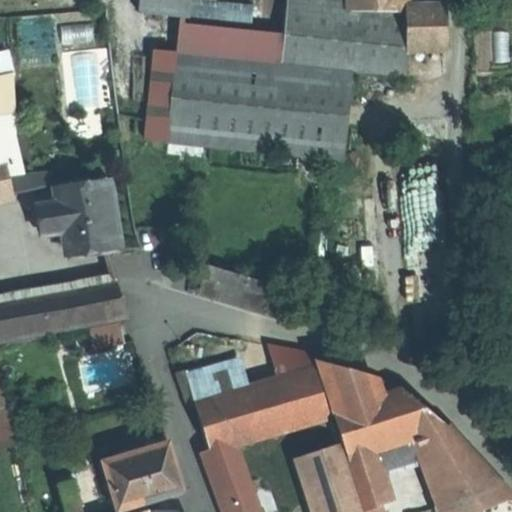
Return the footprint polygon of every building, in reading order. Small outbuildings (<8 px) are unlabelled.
[(163,18),(190,20),(191,0),(141,0),(140,16),(157,17),(163,18)] [(260,26),(260,20),(259,12),(258,9),(254,3),(251,0),(205,0),(203,4),(198,14),(197,19),(198,27),(199,33),(202,38),(205,43),(210,47),(220,52),(225,53),(232,53),(241,51),(246,48),(251,44),(256,37),(258,33),(260,26)] [(289,0),(283,65),(353,70),(408,75),(408,45),(406,12),(397,12),(352,12),(351,0),(289,0)] [(351,0),(352,12),(397,12),(397,0),(351,0)] [(397,0),(397,12),(406,12),(406,9),(406,0),(397,0)] [(406,12),(408,45),(449,45),(448,26),(447,8),(406,9),(406,12)] [(151,144),(171,146),(179,56),(179,55),(158,53),(151,144)] [(353,70),(283,65),(179,56),(171,146),(346,160),(353,70)] [(0,60),(0,80),(15,78),(11,60),(0,60)] [(0,131),(12,182),(20,181),(19,176),(23,175),(17,141),(15,78),(0,80),(0,131)] [(0,131),(0,195),(14,192),(12,182),(0,131)] [(407,154),(408,182),(440,180),(438,153),(407,154)] [(20,181),(12,182),(14,192),(49,184),(47,172),(23,175),(19,176),(20,181)] [(108,250),(122,248),(116,212),(110,178),(59,186),(61,200),(67,231),(71,256),(108,250)] [(67,231),(61,200),(39,204),(43,235),(67,231)] [(175,242),(174,230),(161,232),(163,244),(175,242)] [(207,269),(200,293),(267,313),(269,310),(274,290),(207,269)] [(84,323),(128,315),(118,281),(77,289),(78,291),(84,323)] [(67,326),(84,323),(78,291),(61,294),(67,326)] [(0,339),(67,326),(61,294),(0,305),(0,339)] [(122,320),(92,325),(97,347),(126,342),(122,320)] [(286,347),(267,344),(277,377),(293,373),(286,347)] [(299,350),(286,347),(293,373),(314,367),(310,353),(299,350)] [(187,374),(196,400),(245,386),(237,360),(187,374)] [(334,413),(405,391),(374,375),(317,361),(334,413)] [(326,511),(361,511),(314,367),(293,373),(277,377),(245,386),(196,400),(210,448),(233,441),(319,417),(330,445),(307,454),(326,511)] [(0,448),(17,444),(0,374),(0,448)] [(405,391),(334,413),(348,456),(372,449),(423,433),(447,425),(407,391),(405,391)] [(462,438),(447,425),(423,433),(443,487),(450,485),(440,457),(462,438)] [(477,452),(462,438),(440,457),(450,485),(491,470),(487,463),(477,452)] [(105,459),(120,510),(186,490),(178,464),(170,439),(105,459)] [(220,495),(249,485),(233,441),(210,448),(204,450),(220,495)] [(348,456),(346,457),(364,511),(387,511),(372,449),(348,456)] [(326,511),(307,454),(298,457),(316,511),(326,511)] [(511,496),(491,470),(450,485),(459,511),(475,511),(486,508),(493,506),(511,499),(511,496)] [(60,484),(67,511),(84,511),(75,480),(60,484)] [(220,495),(226,511),(258,511),(249,485),(220,495)] [(459,511),(450,485),(443,487),(452,511),(459,511)]
